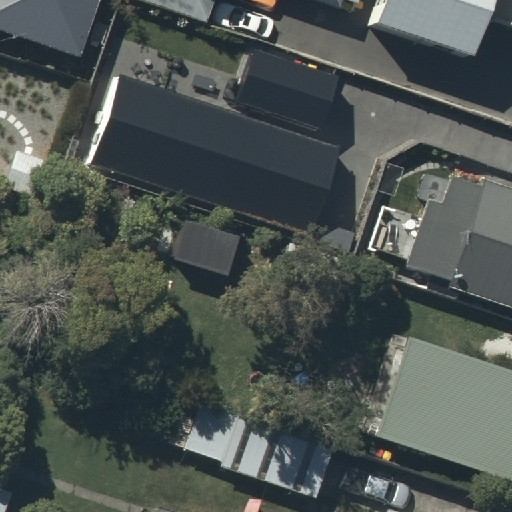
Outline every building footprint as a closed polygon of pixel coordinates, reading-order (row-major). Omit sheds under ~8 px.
[(0,0),(0,36),(80,65),(102,0),(0,0)] [(143,0),(209,22),(216,0),(311,0),(338,9),(340,0),(143,0)] [(486,32),(511,39),(511,0),(374,0),(362,39),(458,70),(469,39),(486,32)] [(252,49),(234,102),(320,131),(338,78),(252,49)] [(113,76),(84,164),(304,235),(332,147),(113,76)] [(444,126),(369,101),(353,146),(428,172),(444,126)] [(511,197),(443,173),(406,279),(511,316),(511,197)] [(237,288),(250,247),(185,227),(172,268),(237,288)] [(511,383),(406,351),(377,445),(511,485),(511,383)] [(203,471),(306,507),(326,452),(222,416),(203,471)] [(0,511),(10,511),(15,500),(0,495),(0,511)]
